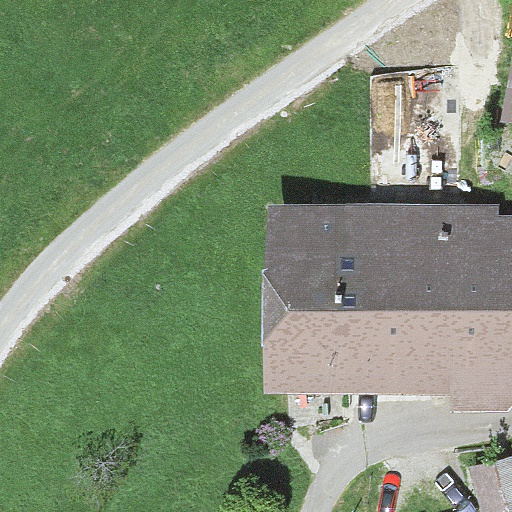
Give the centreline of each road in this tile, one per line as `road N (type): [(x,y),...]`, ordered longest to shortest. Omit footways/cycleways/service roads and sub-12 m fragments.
road 1 (track): [(0,334),(36,282),(180,154),(404,0)]
road 2 (track): [(316,511),(343,467),(366,449),(511,418)]
